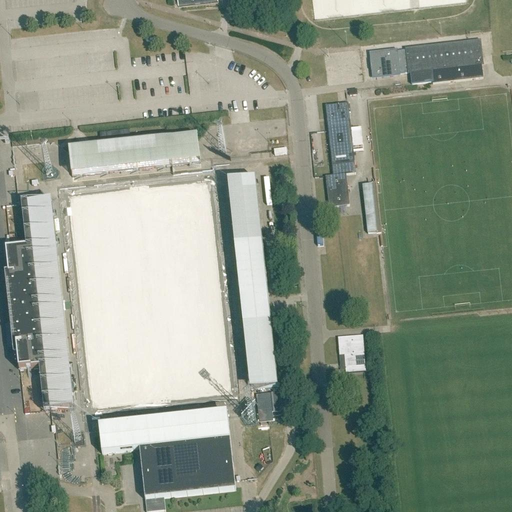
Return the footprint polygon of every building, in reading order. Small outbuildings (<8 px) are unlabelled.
[(484,79),(479,42),(407,51),(410,51),(411,55),(400,56),(399,52),(371,55),(372,59),(373,69),(374,78),(377,77),(377,78),(411,74),(412,86),(433,83),(433,85),(484,79)] [(348,105),(325,107),(333,177),(326,178),(329,209),(350,207),(346,176),(356,175),(348,105)] [(197,139),(68,152),(71,183),(201,169),(197,139)] [(279,394),(257,183),(228,186),(247,353),(247,356),(250,396),(279,394)] [(367,186),(370,234),(380,233),(377,185),(367,186)] [(52,205),(20,209),(37,356),(44,419),(73,416),(52,205)] [(366,372),(363,337),(338,339),(340,357),(344,356),(346,374),(366,372)] [(161,423),(148,424),(148,429),(228,421),(228,416),(220,416),(217,417),(194,419),(190,420),(164,422),(161,423)] [(134,426),(132,426),(134,447),(135,452),(140,452),(145,502),(146,511),(165,511),(164,500),(177,498),(236,492),(235,483),(228,421),(148,429),(148,424),(137,425),(134,426)] [(108,428),(99,429),(99,430),(100,437),(102,451),(102,452),(102,454),(102,456),(114,455),(116,454),(134,452),(135,452),(134,447),(132,426),(111,428),(108,428)]
